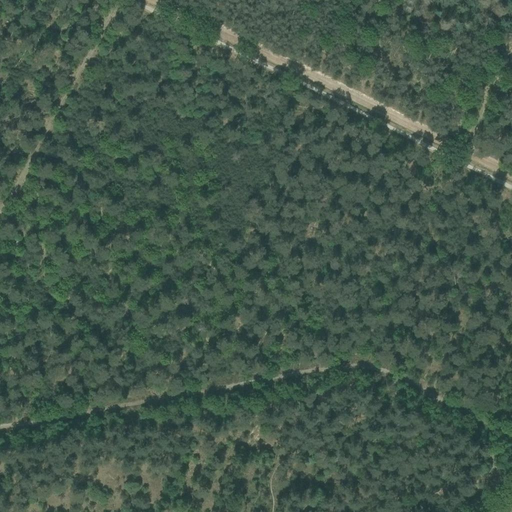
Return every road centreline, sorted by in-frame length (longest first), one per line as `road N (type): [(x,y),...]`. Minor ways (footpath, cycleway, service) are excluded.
road 1 (track): [(0,427),(334,368),(398,374)]
road 2 (track): [(511,174),(158,0)]
road 3 (track): [(0,216),(116,0)]
road 4 (track): [(398,374),(511,437)]
